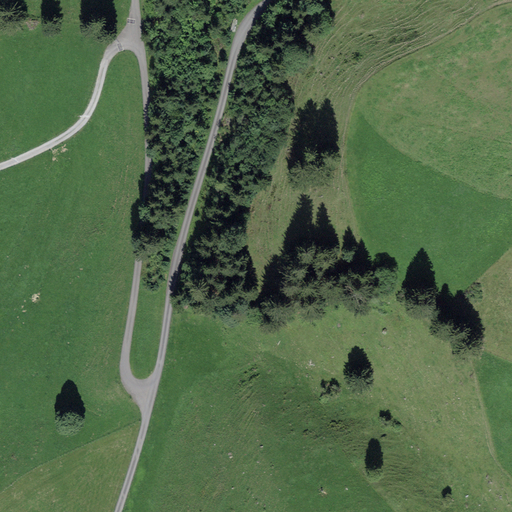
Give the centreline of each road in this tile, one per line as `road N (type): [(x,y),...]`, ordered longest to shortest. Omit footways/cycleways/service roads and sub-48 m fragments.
road 1 (track): [(136,0),(145,133),(126,355),(128,381),(149,406),(120,511)]
road 2 (track): [(149,406),(228,63),(244,21),(269,0)]
road 3 (track): [(136,40),(111,51),(85,120),(0,166)]
